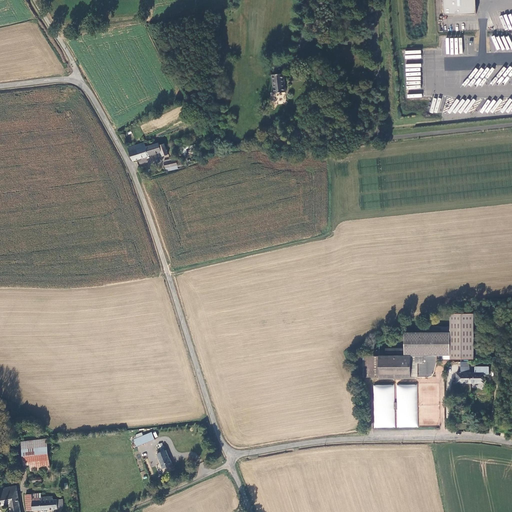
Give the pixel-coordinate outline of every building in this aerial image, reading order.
[(442,0),(443,14),(475,14),(474,0),(442,0)] [(275,93),(287,92),(284,74),(272,75),(275,93)] [(128,148),(134,161),(161,152),(163,156),(169,155),(165,144),(160,146),(159,143),(146,147),(144,143),(128,148)] [(167,172),(179,169),(178,167),(183,165),(182,160),(164,163),(167,172)] [(451,359),(474,359),(475,314),(451,314),(451,326),(427,326),(427,332),(405,332),(405,348),(386,348),(386,356),(379,356),(363,356),(363,377),(367,377),(367,378),(380,378),(412,378),(418,378),(418,377),(429,377),(432,377),(435,372),(438,359),(443,359),(443,360),(451,360),(451,359)] [(461,372),(470,372),(469,361),(461,361),(461,372)] [(475,366),(475,372),(485,372),(485,374),(489,374),(489,366),(475,366)] [(470,383),(470,372),(461,372),(456,372),(456,383),(470,383)] [(485,372),(475,372),(470,372),(470,383),(485,383),(485,374),(485,372)] [(152,432),(134,439),(137,447),(155,440),(152,432)] [(50,460),(47,439),(21,442),(23,463),(50,460)] [(157,453),(163,469),(173,465),(170,457),(170,458),(166,450),(157,453)] [(50,469),(50,460),(23,463),(24,466),(30,466),(31,472),(50,469)] [(0,466),(0,474),(11,471),(9,464),(0,466)] [(0,496),(1,505),(9,504),(10,511),(21,511),(17,485),(0,487),(0,496)] [(57,509),(64,509),(63,499),(57,499),(53,499),(53,496),(41,496),(41,493),(32,493),(32,494),(25,494),(26,511),(40,510),(57,509)]
